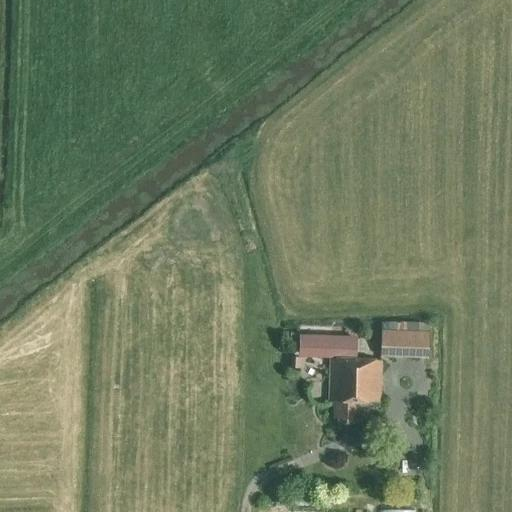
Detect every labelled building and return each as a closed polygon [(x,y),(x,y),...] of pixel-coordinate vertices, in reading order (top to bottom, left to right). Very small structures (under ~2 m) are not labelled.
[(379,359),(427,360),(427,325),(395,324),(395,333),(380,332),(379,359)] [(299,325),(299,337),(331,338),(332,326),(299,325)] [(331,356),(331,338),(299,337),(298,355),(331,356)] [(290,359),(289,370),(299,370),(299,359),(290,359)] [(354,426),(354,404),(379,405),(380,362),(330,360),(328,403),(334,403),(333,421),(338,421),(337,425),(354,426)]
